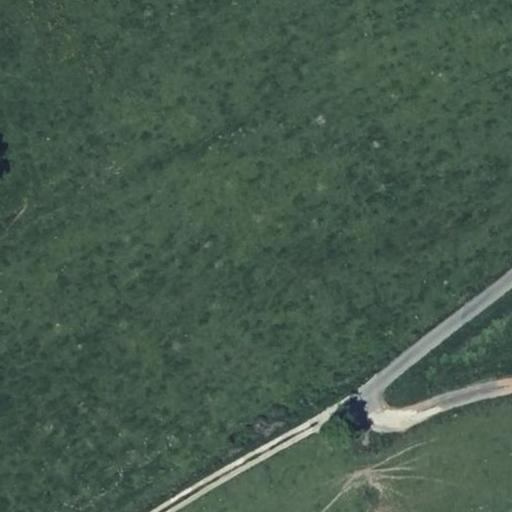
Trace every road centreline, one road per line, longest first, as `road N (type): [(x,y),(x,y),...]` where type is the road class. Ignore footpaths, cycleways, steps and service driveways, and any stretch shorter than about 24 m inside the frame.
road 1 (unclassified): [(511,276),(376,384),(368,401),(381,421),(511,384)]
road 2 (track): [(376,384),(159,511)]
